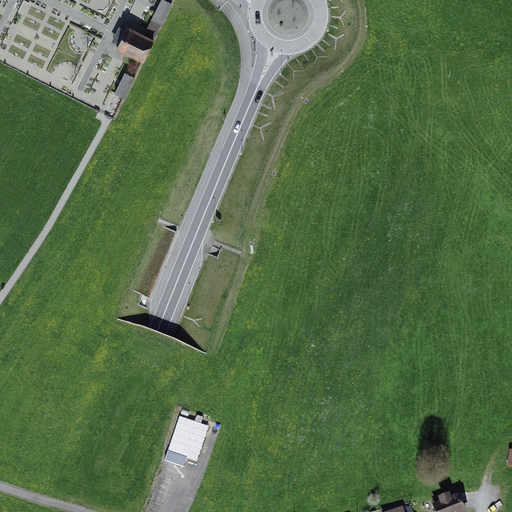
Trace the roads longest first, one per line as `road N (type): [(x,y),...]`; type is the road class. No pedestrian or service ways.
road 1 (primary): [(262,76),(90,511)]
road 2 (track): [(0,299),(77,176),(104,125),(99,116)]
